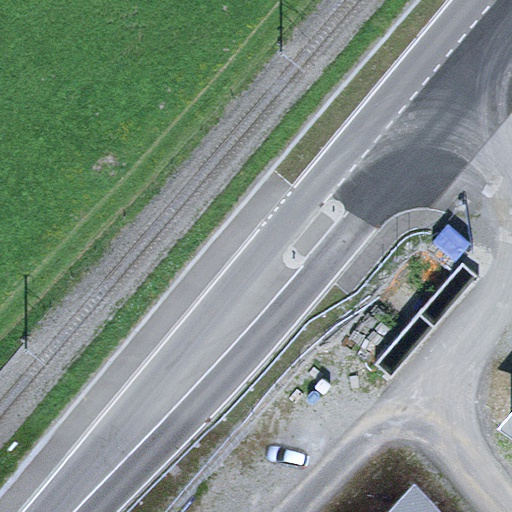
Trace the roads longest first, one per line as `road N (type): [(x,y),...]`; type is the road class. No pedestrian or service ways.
road 1 (primary): [(42,511),(484,0)]
road 2 (track): [(0,325),(294,0)]
